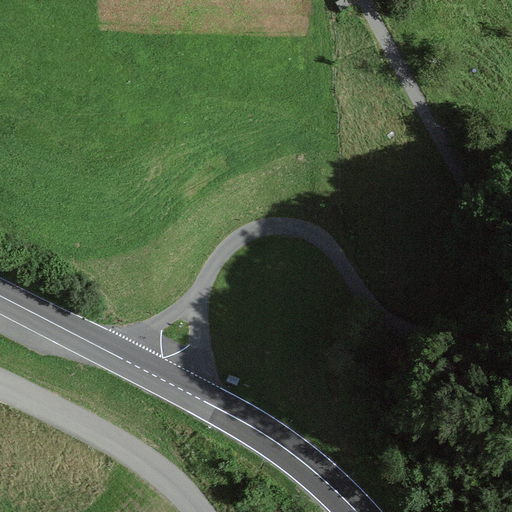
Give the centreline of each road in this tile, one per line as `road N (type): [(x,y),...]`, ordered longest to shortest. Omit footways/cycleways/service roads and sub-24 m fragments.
road 1 (unclassified): [(367,0),(504,237),(511,282),(495,319),(429,348),(396,337),(338,252),(311,233),(276,228),(224,254),(197,299)]
road 2 (unclassified): [(205,511),(139,455),(0,386)]
road 3 (primary): [(357,511),(292,453),(205,401)]
road 4 (primary): [(117,358),(0,297)]
